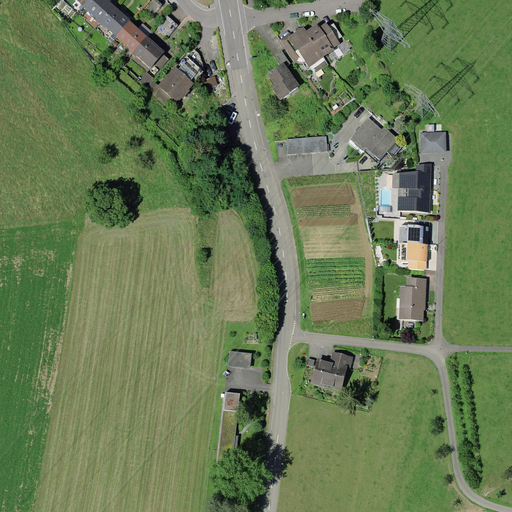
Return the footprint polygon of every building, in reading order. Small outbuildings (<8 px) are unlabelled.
[(95,20),(98,23),(114,5),(109,0),(86,0),(82,5),(97,18),(95,20)] [(162,4),(157,0),(150,0),(147,4),(143,8),(152,16),(162,4)] [(131,20),(114,5),(98,23),(103,26),(104,26),(116,36),(130,20),(131,20)] [(167,15),(156,28),(168,38),(179,25),(167,15)] [(139,28),(130,20),(116,36),(130,49),(128,51),(131,53),(147,36),(139,28)] [(290,33),(280,40),(296,63),(304,64),(306,63),(309,67),(324,57),(323,56),(334,49),(334,48),(341,43),(338,39),(329,26),(326,22),(319,27),(317,23),(306,30),(303,26),(291,34),(290,33)] [(139,28),(147,36),(151,31),(143,23),(139,28)] [(329,26),(338,39),(343,36),(334,23),(329,26)] [(165,51),(147,36),(131,53),(135,57),(137,55),(150,68),(153,64),(162,54),(165,51)] [(290,63),(281,51),(274,56),(280,65),(283,62),(286,66),(290,63)] [(169,60),(162,54),(153,64),(160,70),(169,60)] [(177,67),(175,66),(158,85),(160,87),(154,93),(153,95),(165,106),(172,98),(177,102),(182,97),(183,98),(191,90),(189,89),(194,83),(194,82),(203,72),(187,56),(177,67)] [(280,65),(267,74),(275,85),(271,88),(280,99),(300,85),(286,66),(283,62),(280,65)] [(153,81),(155,79),(147,72),(140,80),(148,86),(153,80),(153,81)] [(215,76),(206,78),(209,88),(218,85),(215,76)] [(153,81),(153,80),(148,86),(147,87),(154,93),(160,87),(158,85),(153,81)] [(365,147),(382,129),(369,117),(350,139),(364,152),(367,149),(365,147)] [(384,126),(382,129),(365,147),(367,149),(364,152),(377,163),(398,139),(384,126)] [(446,131),(420,132),(421,153),(447,152),(446,131)] [(327,151),(326,136),(302,138),(287,139),(288,154),(303,153),(327,151)] [(430,212),(431,163),(416,165),(416,171),(393,173),(393,188),(398,188),(398,210),(430,212)] [(428,244),(428,227),(418,225),(408,224),(408,225),(402,225),(402,226),(399,226),(398,243),(407,243),(407,242),(428,244)] [(427,262),(428,244),(407,242),(407,243),(398,243),(398,261),(401,261),(401,260),(407,261),(409,260),(427,262)] [(426,270),(427,262),(409,260),(408,268),(426,270)] [(427,278),(407,277),(407,286),(400,285),(399,319),(423,320),(424,310),(425,310),(427,278)] [(252,353),(230,351),(228,366),(250,368),(252,353)] [(321,358),(318,358),(311,383),(342,391),(347,369),(350,369),(353,357),(332,352),(330,361),(321,359),(321,358)] [(315,360),(308,358),(306,365),(313,366),(315,360)] [(240,393),(225,392),(217,465),(232,466),(234,449),(235,435),(240,393)]
